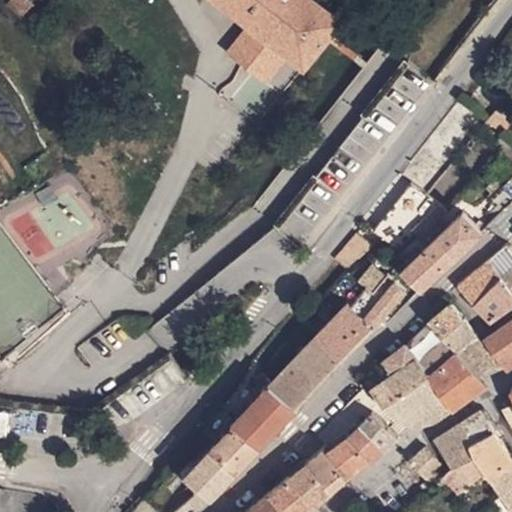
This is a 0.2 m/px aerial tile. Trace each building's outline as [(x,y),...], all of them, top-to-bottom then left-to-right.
[(30,0),(8,0),(4,6),(22,19),(34,3),(30,0)] [(331,6),(323,0),(227,0),(253,21),(292,53),(307,66),(346,19),(331,6)] [(351,0),(335,0),(331,6),(346,19),(354,9),(351,0)] [(268,82),(292,53),(253,21),(229,50),(268,82)] [(304,246),(436,80),(410,59),(278,225),(304,246)] [(511,126),(500,115),(492,123),(504,135),(511,126)] [(476,221),(464,209),(409,267),(426,283),(485,230),(476,221)] [(184,346),(299,249),(278,225),(278,224),(163,320),(184,346)] [(376,242),(361,229),(337,256),(348,267),(353,266),(376,242)] [(511,282),(511,238),(493,255),(511,282)] [(495,316),(511,304),(511,282),(493,255),(463,281),(495,316)] [(391,268),(380,256),(345,297),(349,301),(357,308),(391,268)] [(319,331),(347,355),(408,286),(391,268),(357,308),(349,301),(319,331)] [(435,319),(446,332),(468,313),(457,299),(435,319)] [(446,332),(459,347),(479,331),(468,313),(446,332)] [(511,361),(511,317),(486,335),(507,365),(511,361)] [(456,401),(488,377),(484,372),(459,347),(446,332),(435,319),(411,340),(432,370),(456,401)] [(319,331),(274,377),(301,405),(347,355),(319,331)] [(484,372),(499,361),(483,337),(479,331),(459,347),(484,372)] [(380,393),(389,401),(432,370),(411,340),(366,381),(375,396),(380,393)] [(188,378),(169,351),(140,372),(159,398),(188,378)] [(265,386),(234,419),(263,445),(301,405),(274,377),(265,369),(257,378),(265,386)] [(440,413),(456,401),(432,370),(389,401),(413,424),(422,421),(431,418),(440,413)] [(109,435),(159,398),(140,372),(98,402),(96,417),(109,435)] [(0,431),(26,434),(37,405),(27,401),(0,397),(0,431)] [(80,405),(27,401),(37,405),(26,434),(87,440),(89,419),(80,405)] [(496,425),(483,402),(460,418),(476,442),(496,425)] [(398,434),(374,411),(362,420),(386,445),(398,434)] [(460,418),(437,434),(455,460),(476,442),(460,418)] [(230,424),(208,448),(236,474),(263,445),(234,419),(230,424)] [(386,445),(362,420),(349,430),(372,456),(372,457),(386,445)] [(496,425),(476,442),(485,456),(506,440),(496,425)] [(372,456),(349,430),(329,446),(351,473),(372,456)] [(485,456),(491,466),(497,475),(511,460),(511,448),(506,440),(485,456)] [(428,473),(444,459),(428,441),(412,455),(428,473)] [(491,466),(485,456),(476,442),(455,460),(449,464),(444,468),(459,491),(491,466)] [(351,473),(329,446),(326,443),(308,459),(333,487),(351,473)] [(208,448),(187,471),(215,498),(236,474),(208,448)] [(333,487),(308,459),(289,475),(316,502),(333,487)] [(511,460),(497,475),(505,488),(511,498),(511,460)] [(304,511),(316,502),(289,475),(259,500),(269,511),(304,511)] [(269,511),(259,500),(245,511),(269,511)]
